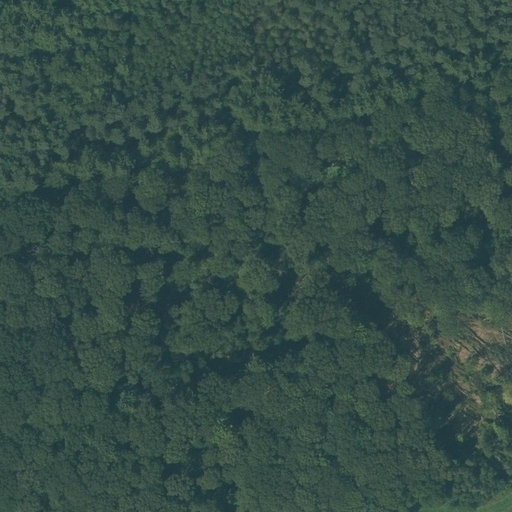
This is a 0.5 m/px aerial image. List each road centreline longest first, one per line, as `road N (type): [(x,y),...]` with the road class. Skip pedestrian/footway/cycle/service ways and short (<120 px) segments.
road 1 (track): [(0,208),(511,69)]
road 2 (track): [(13,203),(99,456)]
road 3 (track): [(258,136),(306,334)]
road 4 (track): [(120,393),(0,431)]
